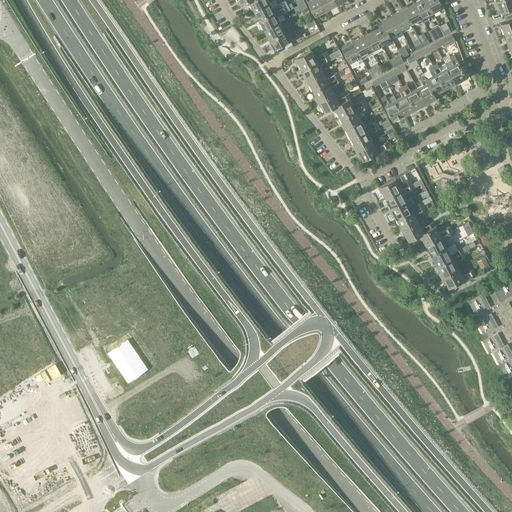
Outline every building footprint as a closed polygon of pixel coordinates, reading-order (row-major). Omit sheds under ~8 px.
[(251,0),(242,5),(242,6),(250,1),(255,10),(271,2),(270,0),(251,0)] [(307,0),(316,16),(327,11),(321,0),(307,0)] [(321,0),(327,11),(338,5),(335,0),(321,0)] [(425,0),(421,0),(414,4),(423,20),(427,18),(426,16),(432,13),(425,0)] [(440,11),(445,9),(440,0),(425,0),(432,13),(439,9),(440,11)] [(511,0),(499,0),(497,1),(502,12),(511,8),(511,0)] [(255,10),(260,20),(285,7),(283,3),(274,7),(271,2),(255,10)] [(423,20),(414,4),(404,10),(411,24),(417,21),(418,23),(423,20)] [(260,20),(265,30),(281,21),(279,16),(287,12),(285,7),(260,20)] [(405,27),(411,24),(404,10),(393,15),(402,32),(406,30),(405,27)] [(501,23),(506,35),(511,32),(511,13),(504,16),(506,21),(501,23)] [(383,21),(385,25),(390,35),(396,32),(397,34),(402,32),(393,15),(383,21)] [(312,18),(306,21),(309,27),(315,24),(312,18)] [(265,30),(270,39),(295,26),(293,22),(284,27),(281,21),(265,30)] [(393,40),(390,35),(385,25),(374,31),(384,48),(388,46),(387,43),(393,40)] [(297,30),(295,26),(270,39),(275,50),(292,41),(289,35),(297,30)] [(441,32),(438,26),(433,28),(436,34),(441,32)] [(374,31),(364,36),(373,54),(379,50),(384,48),(374,31)] [(421,42),(426,39),(423,33),(418,36),(421,42)] [(456,40),(453,35),(435,44),(437,48),(444,44),(445,46),(456,40)] [(362,60),(367,57),(373,54),(364,36),(353,42),(362,60)] [(342,48),(350,62),(353,67),(359,64),(358,62),(362,60),(353,42),(342,48)] [(302,70),(334,53),(333,52),(329,54),(327,51),(316,57),(312,50),(295,59),(298,65),(299,64),(302,70)] [(304,76),(306,81),(324,71),(320,65),(331,59),(331,58),(335,55),(334,53),(302,70),(305,75),(304,76)] [(451,57),(452,59),(446,63),(458,85),(462,83),(461,81),(467,77),(455,54),(451,57)] [(438,63),(434,66),(446,88),(451,86),(452,88),(458,85),(446,63),(445,63),(439,66),(438,63)] [(440,92),(446,88),(434,66),(429,68),(431,72),(425,75),(436,96),(441,94),(440,92)] [(310,85),(313,91),(350,71),(348,67),(343,70),(343,69),(338,72),(339,72),(328,78),(324,71),(306,81),(309,86),(310,85)] [(315,97),(318,102),(335,93),(332,86),(352,75),(350,71),(313,91),(316,96),(315,97)] [(424,84),(418,87),(428,105),(432,103),(431,101),(437,98),(436,96),(425,75),(420,77),(424,84)] [(404,86),(416,109),(421,106),(422,108),(428,105),(418,87),(411,91),(407,84),(404,86)] [(403,96),(397,99),(406,117),(411,114),(410,112),(416,109),(404,86),(399,89),(403,96)] [(322,106),(325,112),(333,108),(351,98),(352,98),(350,94),(339,99),(335,93),(318,102),(320,107),(322,106)] [(382,98),(394,120),(400,117),(402,119),(406,117),(397,99),(396,100),(393,94),(387,97),(386,96),(382,98)] [(338,112),(341,118),(367,103),(365,99),(354,105),(351,98),(333,108),(336,113),(338,112)] [(342,124),(344,130),(362,120),(359,113),(369,108),(367,103),(341,118),(344,123),(342,124)] [(366,127),(362,120),(344,130),(347,135),(349,134),(352,140),(379,125),(376,121),(366,127)] [(353,145),(356,151),(374,141),(370,134),(381,129),(379,125),(352,140),(355,145),(353,145)] [(465,140),(477,161),(482,171),(500,162),(483,130),(465,140)] [(377,147),(374,141),(356,151),(358,155),(360,155),(363,160),(390,146),(388,142),(377,147)] [(383,192),(386,198),(413,183),(411,180),(404,183),(400,176),(378,188),(381,193),(383,192)] [(387,204),(390,210),(407,200),(404,194),(415,188),(413,183),(386,198),(389,203),(387,204)] [(394,213),(397,219),(426,204),(424,200),(411,207),(407,200),(390,210),(392,214),(394,213)] [(398,226),(401,231),(418,222),(415,216),(429,208),(426,204),(397,219),(400,225),(398,226)] [(409,241),(419,235),(436,226),(434,223),(422,229),(418,222),(401,231),(404,236),(406,235),(409,241)] [(471,229),(468,222),(463,225),(466,231),(471,229)] [(436,226),(419,235),(421,240),(423,239),(426,245),(453,230),(451,226),(439,232),(436,226)] [(427,251),(430,256),(447,247),(444,240),(455,235),(453,230),(426,245),(429,250),(427,251)] [(435,261),(437,266),(464,251),(462,247),(457,250),(454,243),(447,247),(430,256),(433,262),(435,261)] [(438,273),(441,278),(459,268),(455,262),(466,256),(464,251),(437,266),(440,272),(438,273)] [(485,258),(479,261),(483,269),(489,266),(485,258)] [(463,275),(459,268),(441,278),(444,282),(445,281),(449,287),(476,273),(474,269),(463,275)] [(484,292),(468,300),(475,313),(477,313),(480,318),(476,320),(483,333),(486,331),(489,336),(482,340),(489,353),(492,351),(506,377),(511,373),(511,307),(510,305),(508,306),(506,302),(508,301),(511,299),(511,278),(510,275),(510,274),(491,284),(495,291),(486,296),(484,292)]
